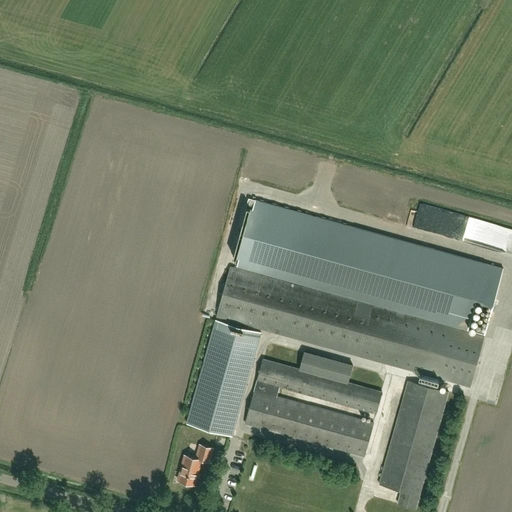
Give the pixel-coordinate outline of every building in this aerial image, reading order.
[(237,266),(486,334),(503,268),(255,200),(253,209),(246,207),(233,256),(239,258),(237,266)] [(474,218),(470,242),(509,248),(511,232),(500,230),(501,223),(474,218)] [(216,316),(470,387),(485,336),(231,266),(216,316)] [(216,319),(187,423),(232,436),(261,332),(216,319)] [(257,380),(254,390),(244,423),(364,456),(373,423),(277,396),(280,386),(376,413),(382,392),(348,382),(353,363),(305,349),(299,369),(263,358),(257,380)] [(415,509),(448,393),(408,381),(379,484),(401,491),(397,504),(415,509)] [(207,461),(211,448),(200,445),(196,458),(186,455),(178,480),(194,485),(202,460),(207,461)]
